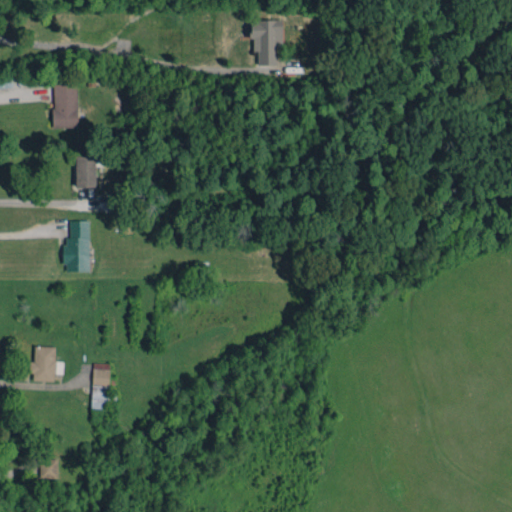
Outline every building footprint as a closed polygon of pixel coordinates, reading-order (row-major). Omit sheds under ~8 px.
[(250,19),(249,38),(252,38),(252,51),(257,51),(256,64),(275,65),(276,48),(281,48),(281,20),(250,19)] [(77,126),(76,83),(52,83),(53,127),(77,126)] [(95,155),(75,156),(75,186),(95,186),(95,155)] [(65,271),(88,271),(88,220),(65,220),(65,271)] [(53,380),(53,373),(62,373),(63,361),(54,360),(55,346),(34,346),(34,361),(31,361),(31,379),(53,380)] [(109,363),(92,362),(91,408),(108,409),(109,363)] [(56,478),(57,459),(40,459),(39,477),(56,478)]
